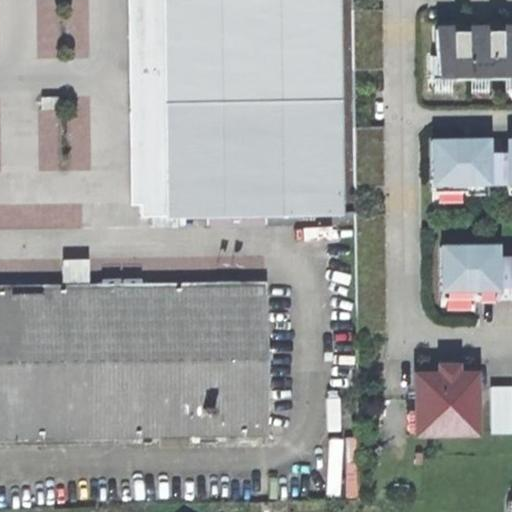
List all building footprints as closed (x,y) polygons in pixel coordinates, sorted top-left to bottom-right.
[(125,0),(128,212),(331,210),(328,0),(125,0)] [(433,78),(511,76),(511,23),(432,25),(433,78)] [(354,122),(356,146),(379,145),(378,120),(354,122)] [(487,138),(428,139),(429,187),(488,186),(487,138)] [(511,138),(503,138),(503,186),(511,186),(511,138)] [(496,245),(436,246),(437,294),(497,293),(496,245)] [(57,262),(58,286),(84,285),(84,261),(57,262)] [(257,370),(255,280),(84,285),(58,286),(0,287),(0,435),(259,428),(257,370)] [(408,435),(471,433),(469,367),(406,369),(408,435)] [(488,428),(509,427),(509,380),(488,380),(488,428)]
